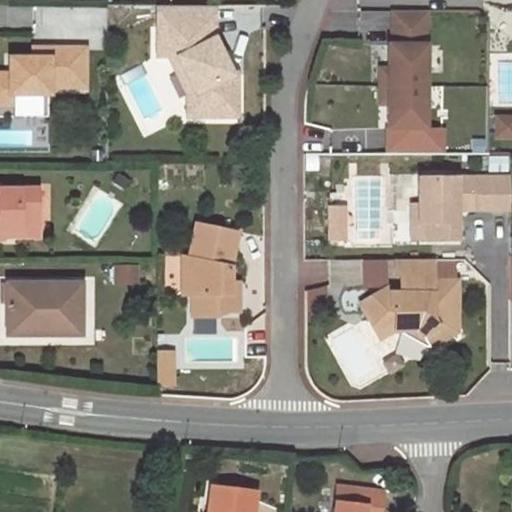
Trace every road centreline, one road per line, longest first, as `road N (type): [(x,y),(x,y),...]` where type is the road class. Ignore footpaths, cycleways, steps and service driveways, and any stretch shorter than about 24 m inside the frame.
road 1 (residential): [(286,426),(284,82),(310,0)]
road 2 (unclassified): [(286,426),(0,398)]
road 3 (unclassified): [(437,422),(286,426)]
